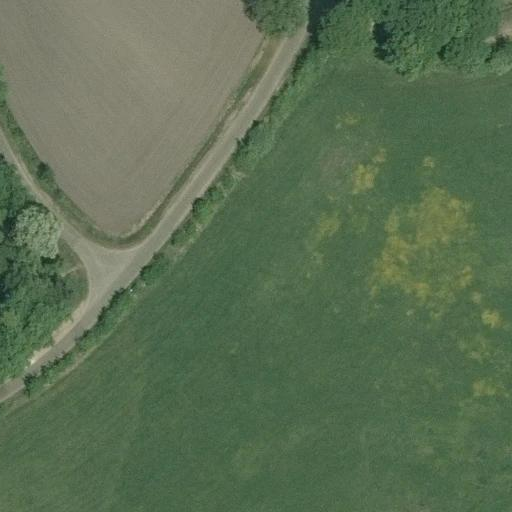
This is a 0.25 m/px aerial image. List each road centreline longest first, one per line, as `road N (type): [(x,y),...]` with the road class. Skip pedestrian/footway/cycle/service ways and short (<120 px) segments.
road 1 (unclassified): [(122,280),(269,83),(311,0)]
road 2 (track): [(310,6),(398,34),(511,34)]
road 3 (unclassified): [(122,280),(46,213),(0,145)]
road 4 (unclassified): [(0,393),(37,369),(122,280)]
